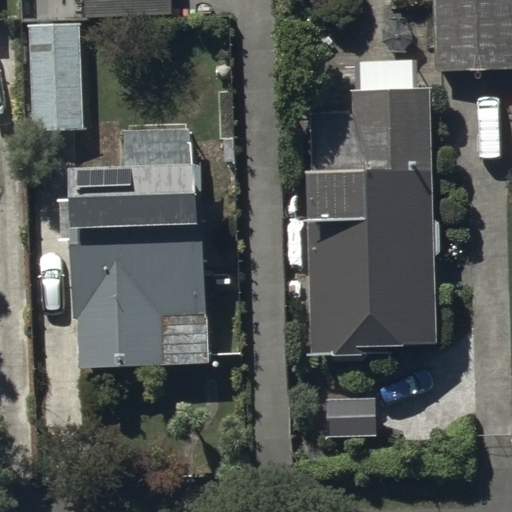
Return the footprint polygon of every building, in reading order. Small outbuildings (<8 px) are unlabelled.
[(87,0),(88,21),(175,19),(174,0),(87,0)] [(511,0),(433,0),(436,79),(511,76),(511,0)] [(79,31),(30,32),(34,135),(83,133),(79,31)] [(414,66),(355,67),(355,119),(311,119),(311,183),(304,183),(304,365),(330,365),(330,367),(367,367),(367,361),(406,361),(406,351),(439,351),(432,95),(415,96),(414,66)] [(191,137),(124,138),(124,175),(70,177),(72,327),(80,327),(78,377),(208,372),(203,251),(197,249),(197,175),(192,176),(191,137)]
